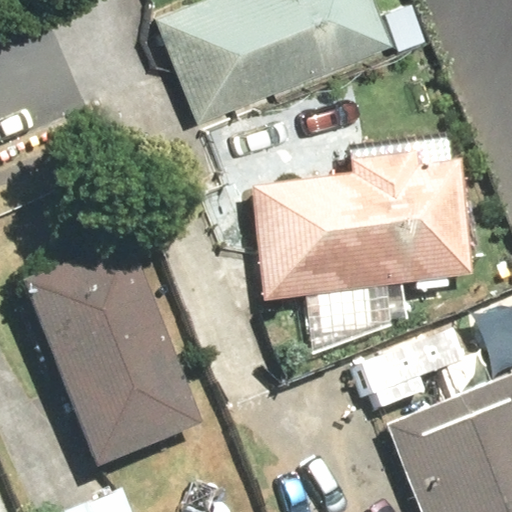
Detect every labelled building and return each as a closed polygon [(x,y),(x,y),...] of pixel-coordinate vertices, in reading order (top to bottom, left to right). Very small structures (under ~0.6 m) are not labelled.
[(175,0),(143,13),(185,120),(375,45),(357,0),(175,0)] [(238,190),(251,304),(460,281),(448,168),(400,173),(399,158),(335,165),(336,180),(238,190)] [(114,240),(0,287),(79,477),(193,430),(114,240)] [(415,366),(401,334),(319,371),(334,403),(415,366)] [(511,511),(511,376),(511,375),(373,430),(405,511),(511,511)] [(42,489),(49,511),(121,511),(115,494),(83,506),(73,478),(42,489)]
